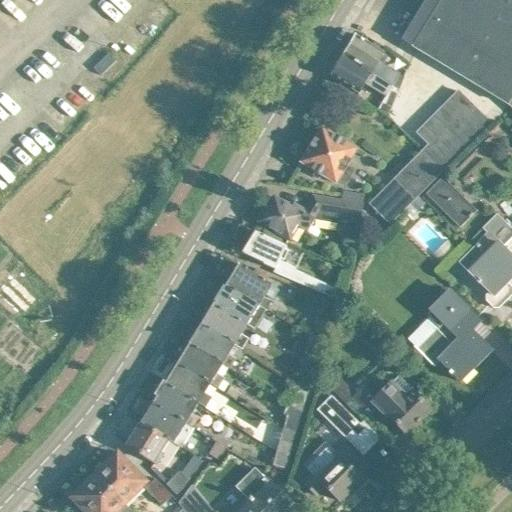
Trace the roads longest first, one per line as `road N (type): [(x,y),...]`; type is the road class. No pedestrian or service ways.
road 1 (tertiary): [(0,507),(107,386),(342,0)]
road 2 (residential): [(511,389),(389,511)]
